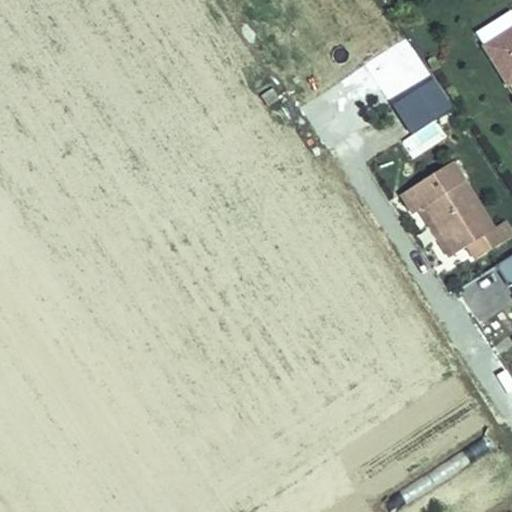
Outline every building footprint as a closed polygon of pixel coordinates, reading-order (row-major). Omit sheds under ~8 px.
[(511,29),(496,40),(511,64),(511,29)] [(511,83),(511,64),(496,40),(484,48),(508,86),(511,83)] [(438,77),(389,95),(404,134),(453,116),(438,77)] [(279,100),(272,90),(262,96),(268,106),(279,100)] [(406,192),(418,212),(425,208),(454,255),(469,247),(477,260),(511,238),(511,237),(503,223),(492,230),(451,164),(406,192)] [(508,287),(511,283),(511,250),(493,264),(508,287)] [(421,478),(401,489),(408,500),(428,490),(421,478)]
